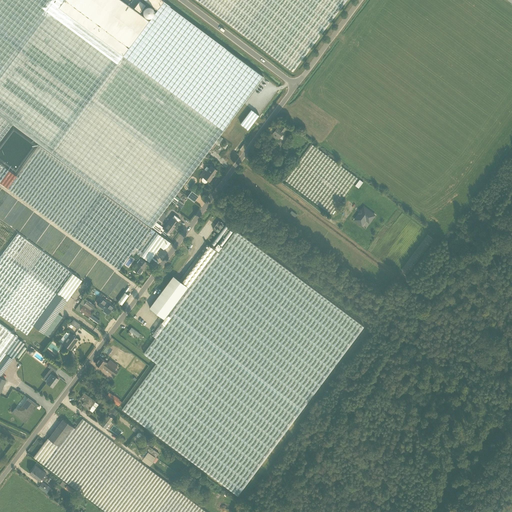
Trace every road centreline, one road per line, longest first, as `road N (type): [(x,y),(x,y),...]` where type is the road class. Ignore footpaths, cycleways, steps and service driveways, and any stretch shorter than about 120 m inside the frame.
road 1 (unclassified): [(0,481),(294,85)]
road 2 (track): [(273,511),(318,467),(511,198)]
road 3 (unclassified): [(294,85),(181,0)]
